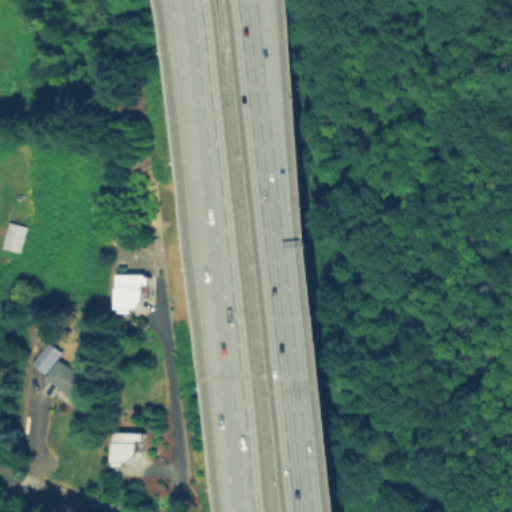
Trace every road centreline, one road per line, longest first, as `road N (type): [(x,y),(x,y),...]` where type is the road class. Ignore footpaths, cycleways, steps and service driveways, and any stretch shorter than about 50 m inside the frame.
road 1 (motorway): [(292,511),(236,0)]
road 2 (motorway): [(205,71),(255,511)]
